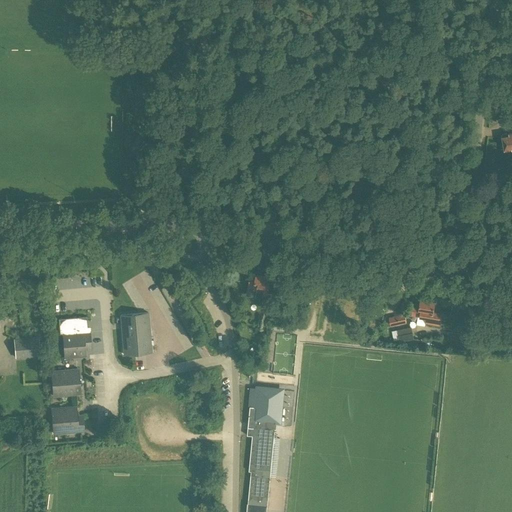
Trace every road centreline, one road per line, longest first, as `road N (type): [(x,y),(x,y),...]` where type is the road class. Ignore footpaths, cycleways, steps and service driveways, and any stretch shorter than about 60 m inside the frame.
road 1 (residential): [(381,257),(464,188),(494,0)]
road 2 (track): [(274,238),(279,222),(511,179)]
road 3 (tertiary): [(0,236),(208,228)]
road 4 (tertiary): [(381,257),(208,228)]
road 5 (unclassified): [(234,355),(235,511)]
road 6 (tertiary): [(511,279),(381,257)]
road 7 (unclassified): [(110,382),(234,355)]
